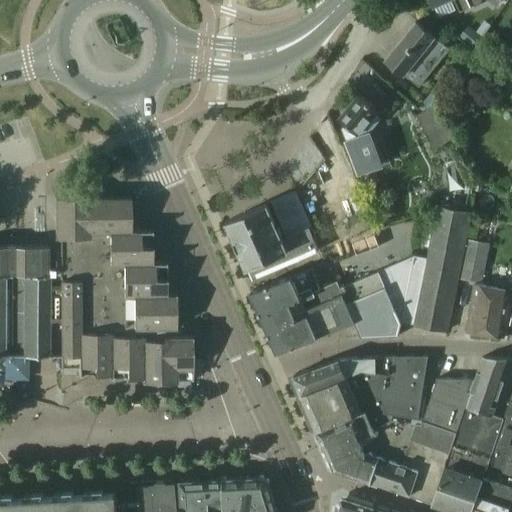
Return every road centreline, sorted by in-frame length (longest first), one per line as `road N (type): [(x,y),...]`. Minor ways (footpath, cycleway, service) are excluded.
road 1 (tertiary): [(307,511),(293,463),(128,99)]
road 2 (residential): [(269,52),(286,93),(308,102),(357,35),(343,0)]
road 3 (residential): [(511,352),(381,347)]
